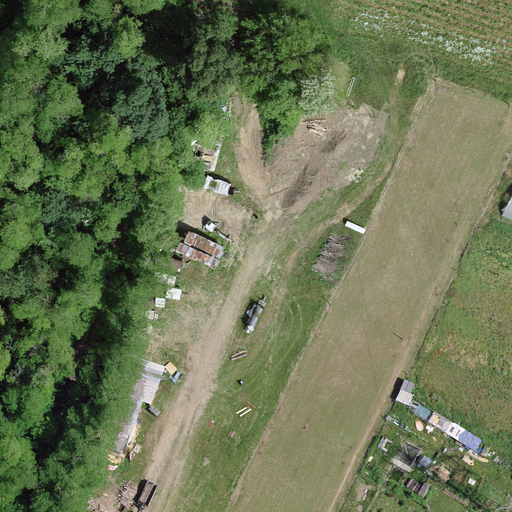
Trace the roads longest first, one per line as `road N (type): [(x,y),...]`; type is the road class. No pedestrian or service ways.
road 1 (track): [(35,511),(97,322),(177,0)]
road 2 (track): [(511,134),(331,511)]
road 3 (track): [(139,511),(203,360),(255,205)]
